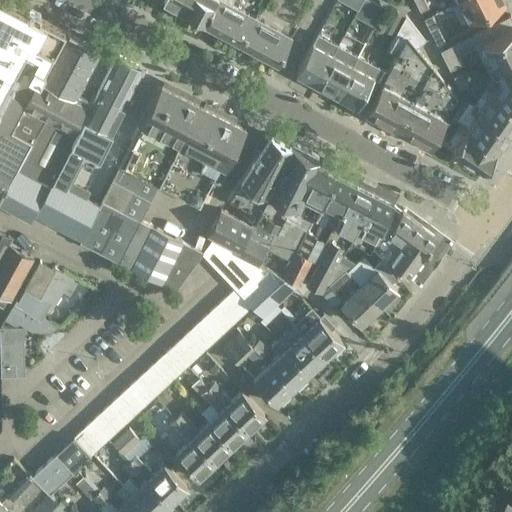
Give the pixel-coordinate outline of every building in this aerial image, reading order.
[(54,21),(33,10),(12,0),(0,0),(0,200),(6,189),(18,167),(19,167),(28,151),(40,128),(46,117),(26,106),(63,31),(52,24),(54,21)] [(163,0),(163,1),(184,12),(190,0),(163,0)] [(204,23),(216,0),(190,0),(184,12),(204,23)] [(241,43),(255,17),(222,0),(216,0),(204,23),(241,43)] [(370,0),(361,0),(358,8),(378,19),(385,7),(370,0)] [(424,0),(414,0),(420,10),(428,6),(424,0)] [(503,0),(459,0),(469,20),(505,2),(503,0)] [(396,55),(388,72),(373,98),(366,112),(429,145),(456,95),(416,48),(424,42),(418,31),(388,13),(380,28),(394,36),(387,50),(396,55)] [(423,18),(430,31),(438,27),(432,14),(423,18)] [(500,20),(505,31),(511,27),(511,18),(510,15),(500,20)] [(292,37),(255,17),(241,43),(278,63),(292,37)] [(490,25),(495,36),(505,31),(500,20),(490,25)] [(480,30),(485,41),(495,36),(490,25),(480,30)] [(66,27),(63,31),(26,106),(46,117),(73,131),(89,100),(78,95),(103,46),(66,27)] [(485,41),(483,42),(500,77),(452,147),(462,155),(457,160),(470,167),(473,162),(483,169),(511,127),(511,27),(505,31),(495,36),(485,41)] [(475,46),(483,42),(485,41),(480,30),(470,35),(475,46)] [(312,42),(296,72),(317,83),(338,45),(329,41),(316,34),(312,42)] [(466,51),(475,46),(470,35),(460,40),(466,51)] [(458,55),(466,51),(460,40),(450,45),(455,56),(458,55)] [(317,83),(337,94),(358,56),(338,45),(317,83)] [(440,50),(445,61),(455,56),(450,45),(440,50)] [(118,53),(98,91),(84,118),(109,131),(143,66),(118,53)] [(462,63),(458,55),(455,56),(445,61),(449,70),(462,63)] [(364,92),(373,98),(388,72),(358,56),(337,94),(357,105),(364,92)] [(453,76),(459,89),(467,84),(461,72),(453,76)] [(114,180),(102,200),(123,210),(123,211),(141,220),(142,220),(159,185),(159,186),(200,103),(162,84),(116,177),(114,180)] [(246,126),(200,103),(159,186),(200,206),(213,181),(220,185),(236,162),(229,159),(246,126)] [(71,143),(72,143),(77,132),(73,131),(46,117),(40,128),(28,151),(19,167),(18,167),(49,184),(52,179),(65,156),(71,143)] [(84,118),(77,132),(72,143),(100,158),(113,133),(109,131),(84,118)] [(228,197),(258,212),(293,143),(273,132),(260,150),(228,197)] [(258,212),(255,218),(252,224),(239,249),(237,253),(259,263),(266,247),(267,248),(276,228),(289,203),(303,175),(308,178),(316,162),(319,156),(294,142),(293,143),(258,212)] [(322,162),(321,164),(316,162),(308,178),(303,175),(289,203),(276,228),(267,248),(292,260),(307,229),(314,216),(339,167),(329,162),(327,161),(325,161),(323,161),(322,162)] [(327,215),(335,219),(358,175),(340,166),(339,167),(314,216),(324,221),(327,215)] [(100,204),(52,179),(49,184),(18,167),(6,189),(0,200),(0,204),(30,221),(34,213),(82,237),(80,241),(120,260),(141,220),(123,211),(123,210),(102,200),(100,204)] [(354,263),(352,261),(340,254),(342,250),(343,251),(350,240),(355,230),(378,185),(358,175),(335,219),(330,229),(325,239),(315,259),(318,260),(307,281),(322,288),(337,277),(354,263)] [(372,250),(372,248),(373,246),(394,201),(398,195),(378,185),(355,230),(350,240),(369,248),(372,250)] [(438,233),(394,201),(373,246),(385,258),(407,274),(419,282),(438,256),(436,254),(443,238),(437,234),(438,233)] [(209,234),(239,249),(252,224),(221,209),(209,234)] [(236,287),(242,294),(255,281),(254,280),(268,268),(259,263),(237,253),(233,251),(232,251),(211,240),(203,251),(142,220),(141,220),(120,260),(176,288),(202,254),(219,270),(236,287)] [(284,276),(298,282),(311,257),(315,259),(325,239),(330,229),(320,224),(315,233),(307,229),(292,260),(284,276)] [(0,260),(9,244),(12,238),(0,230),(0,260)] [(9,244),(0,260),(0,293),(10,299),(33,258),(9,244)] [(374,271),(360,285),(379,306),(388,298),(389,299),(396,293),(394,291),(398,288),(390,280),(395,276),(380,259),(375,265),(378,268),(374,271)] [(52,331),(59,325),(43,315),(47,309),(50,311),(63,291),(70,295),(80,279),(73,275),(63,270),(56,266),(54,268),(40,261),(24,288),(25,289),(19,299),(17,298),(5,317),(17,324),(19,321),(31,329),(52,331)] [(268,268),(254,280),(255,281),(276,303),(298,282),(284,276),(269,269),(268,268)] [(322,288),(321,292),(333,306),(341,298),(335,292),(344,284),(352,277),(346,270),(337,277),(322,288)] [(276,303),(255,281),(242,294),(252,304),(263,316),(276,303)] [(379,306),(360,285),(342,301),(362,322),(379,306)] [(252,304),(242,294),(236,287),(227,295),(243,312),(252,304)] [(243,312),(227,295),(218,303),(234,321),(243,312)] [(234,321),(218,303),(209,312),(225,329),(234,321)] [(301,317),(292,308),(285,315),(293,324),(301,317)] [(225,329),(209,312),(200,320),(216,337),(225,329)] [(318,316),(302,331),(326,355),(341,341),(318,316)] [(216,337),(200,320),(191,328),(207,346),(216,337)] [(0,342),(1,376),(24,375),(23,327),(0,326),(0,342)] [(207,346),(191,328),(182,337),(198,354),(207,346)] [(278,338),(309,371),(326,355),(302,331),(292,340),(284,332),(278,338)] [(254,361),(262,354),(253,344),(252,345),(239,332),(223,347),(237,362),(246,353),(254,361)] [(198,354),(182,337),(173,345),(190,362),(198,354)] [(270,362),(293,386),(309,371),(278,338),(270,346),(278,354),(270,362)] [(253,344),(262,354),(268,348),(259,339),(253,344)] [(190,362),(173,345),(164,353),(181,371),(190,362)] [(181,371),(164,353),(156,362),(172,379),(181,371)] [(172,379),(156,362),(147,370),(163,387),(172,379)] [(275,403),(293,386),(270,362),(252,378),(275,403)] [(163,387),(147,370),(138,378),(154,396),(163,387)] [(154,396),(138,378),(129,387),(145,404),(154,396)] [(200,378),(192,386),(200,394),(201,393),(218,411),(208,420),(232,444),(248,428),(208,386),(200,378)] [(208,386),(248,428),(264,413),(241,389),(231,398),(214,381),(208,386)] [(145,404),(129,387),(120,395),(136,412),(145,404)] [(136,412),(120,395),(111,403),(127,421),(136,412)] [(127,421),(111,403),(102,412),(118,429),(127,421)] [(118,429),(102,412),(93,420),(110,437),(118,429)] [(175,417),(216,459),(232,444),(208,420),(198,429),(181,412),(175,417)] [(175,417),(168,424),(185,442),(172,455),(194,478),(199,474),(199,475),(216,459),(175,417)] [(110,437),(93,420),(84,428),(101,446),(110,437)] [(164,461),(152,472),(136,454),(133,457),(126,451),(140,439),(129,427),(113,442),(130,461),(139,470),(146,478),(169,503),(188,485),(164,461)] [(101,446),(84,428),(76,437),(92,454),(101,446)] [(74,438),(58,453),(74,470),(90,455),(74,438)] [(31,472),(30,473),(34,478),(41,485),(49,493),(53,496),(75,474),(73,472),(74,470),(58,453),(33,474),(31,472)] [(132,477),(139,470),(130,461),(123,467),(132,477)] [(0,511),(2,511),(34,478),(30,473),(4,501),(0,497),(0,511)] [(116,511),(114,508),(106,500),(97,491),(83,475),(75,482),(102,511),(116,511)] [(15,511),(41,485),(34,478),(2,511),(15,511)] [(149,511),(159,511),(169,503),(146,478),(137,487),(129,479),(123,484),(149,511)] [(116,511),(149,511),(123,484),(115,491),(123,500),(114,508),(116,511)] [(104,485),(98,490),(107,500),(113,494),(104,485)] [(47,511),(58,501),(53,496),(49,493),(34,509),(36,511),(47,511)] [(58,501),(47,511),(68,511),(70,510),(59,500),(58,501)]
